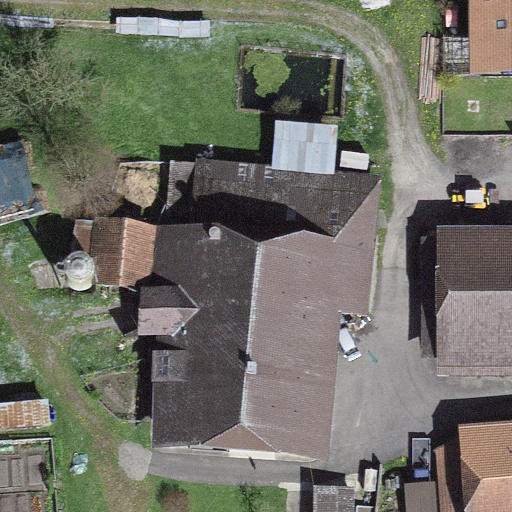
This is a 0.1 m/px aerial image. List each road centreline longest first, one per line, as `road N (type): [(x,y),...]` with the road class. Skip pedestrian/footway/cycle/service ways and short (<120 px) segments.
road 1 (track): [(0,301),(64,407),(109,455),(217,478),(346,469),(381,451),(412,407)]
road 2 (track): [(418,171),(392,88),(357,41),(314,21),(0,1)]
